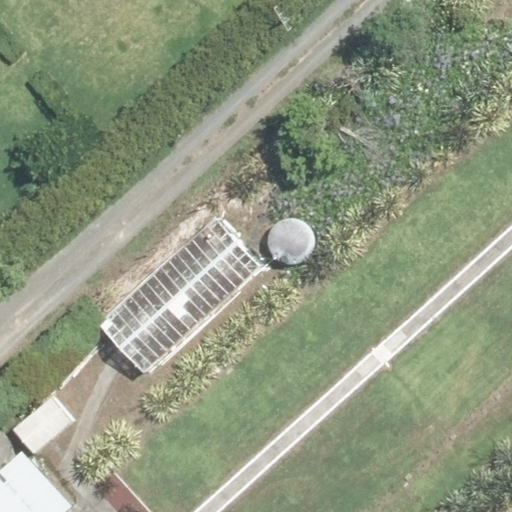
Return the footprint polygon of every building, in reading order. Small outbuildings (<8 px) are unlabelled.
[(511,81),(79,478),(109,511),(383,511),(511,394),(511,81)] [(267,268),(217,215),(95,328),(145,381),(267,268)] [(55,396),(15,430),(37,456),(77,421),(55,396)] [(0,511),(66,511),(70,509),(21,458),(0,479),(0,511)] [(511,511),(511,503),(501,511),(511,511)]
